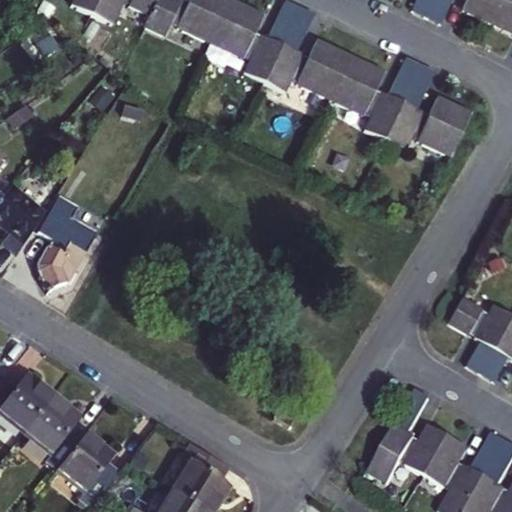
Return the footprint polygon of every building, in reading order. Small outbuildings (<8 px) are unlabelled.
[(65,0),(61,9),(100,27),(113,1),(113,0),(65,0)] [(123,0),(121,5),(119,10),(138,19),(133,31),(153,40),(160,24),(169,7),(171,3),(165,0),(123,0)] [(230,62),(232,59),(240,42),(251,20),(209,0),(181,0),(176,11),(168,28),(166,31),(230,62)] [(415,0),(408,17),(437,30),(451,0),(415,0)] [(511,0),(466,0),(458,17),(492,32),(493,30),(511,38),(511,0)] [(303,19),(274,5),(256,44),(250,41),(248,46),(240,63),(233,77),(274,97),(281,82),(290,64),(292,59),(285,57),(303,19)] [(176,11),(169,7),(160,24),(168,28),(176,11)] [(232,59),(240,63),(248,46),(240,42),(232,59)] [(307,46),(296,68),(288,85),(286,88),(352,120),(354,116),(362,98),(372,77),(307,46)] [(400,139),(408,121),(411,116),(405,113),(424,76),(394,62),(376,99),(371,97),(368,102),(360,119),(353,135),(393,154),(400,139)] [(296,68),(290,64),(281,82),(288,85),(296,68)] [(360,119),(368,102),(362,98),(354,116),(360,119)] [(439,161),(460,118),(427,102),(415,125),(407,142),(406,145),(439,161)] [(408,121),(400,139),(407,142),(415,125),(408,121)] [(0,240),(0,250),(8,257),(36,214),(5,189),(0,194),(0,233),(3,236),(0,240)] [(59,285),(88,236),(61,220),(67,210),(50,199),(28,234),(42,242),(28,268),(38,291),(59,285)] [(36,214),(8,257),(10,259),(38,216),(36,214)] [(460,333),(468,319),(471,313),(451,303),(438,326),(457,337),(460,333)] [(502,363),(505,358),(511,345),(511,325),(482,309),(475,323),(467,337),(464,342),(470,344),(456,369),(484,385),(498,360),(502,363)] [(475,323),(468,319),(460,333),(467,337),(475,323)] [(0,414),(24,433),(52,397),(26,377),(15,391),(3,381),(0,384),(0,414)] [(392,461),(401,446),(404,441),(400,438),(419,402),(405,393),(359,476),(378,487),(392,461)] [(80,419),(52,397),(24,433),(51,455),(45,462),(56,471),(85,435),(74,426),(80,419)] [(280,400),(266,423),(282,433),(296,410),(280,400)] [(458,452),(420,431),(409,450),(400,466),(397,470),(435,492),(438,487),(447,471),(458,452)] [(85,435),(56,471),(84,493),(78,499),(91,510),(119,474),(108,465),(114,458),(85,435)] [(483,511),(492,497),(494,493),(489,490),(510,453),(482,437),(461,474),(456,471),(454,475),(445,491),(433,511),(483,511)] [(229,470),(190,445),(182,458),(190,463),(171,493),(201,511),(213,511),(229,487),(221,482),(229,470)] [(409,450),(401,446),(392,461),(400,466),(409,450)] [(445,491),(454,475),(447,471),(438,487),(445,491)] [(511,511),(511,482),(510,481),(499,501),(492,511),(511,511)] [(130,511),(201,511),(171,493),(159,511),(139,511),(133,508),(130,511)] [(492,511),(499,501),(492,497),(483,511),(492,511)]
